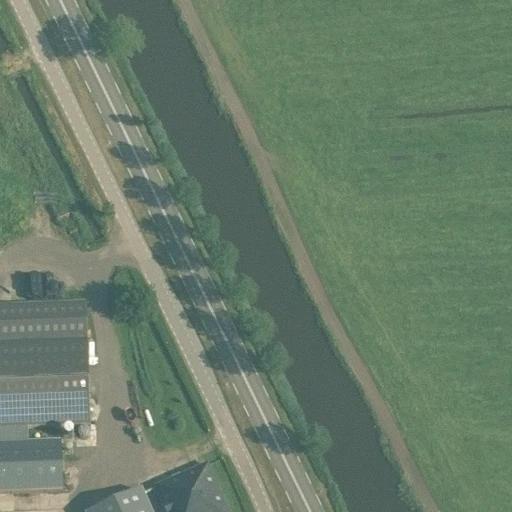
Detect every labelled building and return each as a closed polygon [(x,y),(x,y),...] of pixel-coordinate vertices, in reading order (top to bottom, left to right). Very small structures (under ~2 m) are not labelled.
[(83,307),(0,309),(0,425),(87,422),(83,307)] [(90,463),(124,453),(117,429),(83,439),(90,463)] [(0,492),(61,490),(59,439),(0,441),(0,492)] [(152,486),(163,510),(163,511),(226,511),(205,462),(152,486)] [(149,511),(139,487),(83,511),(149,511)]
